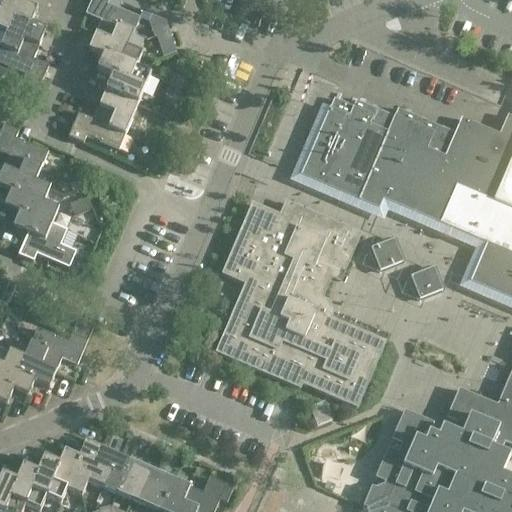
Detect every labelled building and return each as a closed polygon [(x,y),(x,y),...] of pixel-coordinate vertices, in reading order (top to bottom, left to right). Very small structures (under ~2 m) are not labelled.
[(0,32),(6,35),(13,18),(30,26),(37,11),(22,4),(11,0),(3,0),(0,7),(0,32)] [(94,37),(110,44),(116,29),(132,36),(139,20),(107,6),(109,0),(91,0),(85,16),(100,23),(94,37)] [(0,48),(0,49),(16,56),(22,41),(38,48),(45,32),(30,26),(13,18),(6,35),(0,48)] [(116,29),(110,44),(94,37),(87,52),(102,59),(119,66),(127,50),(132,36),(116,29)] [(169,34),(156,39),(163,58),(175,53),(169,34)] [(0,77),(3,79),(7,70),(26,78),(23,85),(38,92),(48,68),(32,61),(38,48),(22,41),(16,56),(0,49),(0,77)] [(127,50),(119,66),(102,59),(96,73),(111,80),(127,87),(135,70),(141,56),(127,50)] [(137,108),(150,77),(135,70),(127,87),(111,80),(105,94),(137,108)] [(499,115),(503,105),(465,90),(461,100),(499,115)] [(124,137),(137,108),(105,94),(98,109),(114,116),(108,130),(124,137)] [(379,200),(486,246),(470,284),(511,301),(511,120),(507,118),(498,137),(460,121),(454,135),(397,110),(393,119),(355,102),(352,109),(333,100),(300,177),(375,210),(378,203),(379,200)] [(67,139),(78,144),(82,146),(85,138),(118,152),(124,137),(108,130),(114,116),(98,109),(93,122),(77,116),(67,139)] [(41,169),(47,155),(15,141),(18,134),(3,127),(0,133),(0,153),(8,157),(2,170),(17,177),(23,162),(41,169)] [(148,133),(143,144),(154,149),(159,138),(148,133)] [(139,156),(135,165),(144,169),(148,160),(139,156)] [(27,200),(34,184),(41,169),(23,162),(17,177),(2,170),(0,175),(0,188),(10,193),(27,200)] [(76,169),(64,173),(71,193),(83,188),(76,169)] [(36,221),(43,205),(49,190),(34,184),(27,200),(10,193),(4,208),(19,214),(36,221)] [(86,200),(78,204),(81,213),(90,209),(86,200)] [(319,305),(321,302),(331,279),(335,281),(339,271),(344,273),(360,236),(285,204),(279,218),(258,209),(252,206),(222,276),(245,285),(216,354),(299,390),(301,386),(356,409),(384,344),(324,318),(325,316),(326,314),(323,307),(321,307),(322,306),(319,305)] [(51,226),(58,211),(43,205),(36,221),(19,214),(12,229),(27,235),(44,242),(51,226)] [(33,263),(36,256),(68,270),(75,254),(60,247),(66,232),(51,226),(44,242),(27,235),(18,257),(33,263)] [(380,273),(402,264),(393,241),(370,251),(380,273)] [(432,269),(409,278),(418,301),(441,292),(432,269)] [(0,287),(0,305),(6,308),(15,287),(3,281),(0,287)] [(71,337),(87,343),(92,329),(77,322),(71,337)] [(76,367),(87,343),(71,337),(68,344),(36,330),(29,347),(45,353),(39,367),(55,374),(61,361),(76,367)] [(16,376),(34,384),(48,390),(55,374),(39,367),(45,353),(29,347),(23,360),(16,376)] [(0,373),(0,386),(13,392),(27,398),(34,384),(16,376),(23,360),(9,353),(2,368),(0,373)] [(0,404),(6,407),(13,392),(0,386),(0,373),(2,368),(0,367),(0,404)] [(511,511),(511,370),(496,407),(458,391),(445,420),(455,425),(451,433),(442,429),(437,439),(429,435),(433,425),(403,413),(403,415),(391,442),(400,446),(397,455),(387,451),(374,480),(384,485),(383,487),(374,491),(371,489),(363,507),(362,509),(366,511),(511,511)] [(309,409),(316,428),(331,422),(323,403),(309,409)] [(85,445),(79,459),(71,477),(87,484),(101,490),(108,473),(93,467),(100,451),(85,445)] [(129,464),(100,451),(93,467),(108,473),(101,490),(115,496),(129,464)] [(79,459),(63,453),(57,468),(50,485),(66,492),(81,498),(87,484),(71,477),(79,459)] [(57,468),(42,462),(36,476),(29,493),(45,500),(60,507),(66,492),(50,485),(57,468)] [(129,464),(115,496),(130,502),(138,486),(152,493),(159,477),(129,464)] [(8,502),(24,509),(31,511),(40,511),(45,500),(29,493),(36,476),(21,470),(15,485),(8,502)] [(130,502),(153,511),(161,511),(174,483),(159,477),(152,493),(138,486),(130,502)] [(0,511),(22,511),(24,509),(8,502),(15,485),(0,478),(0,479),(0,511)] [(196,511),(214,511),(219,502),(226,505),(232,490),(209,480),(202,495),(189,489),(182,505),(197,511),(196,511)] [(174,483),(161,511),(196,511),(197,511),(182,505),(189,489),(174,483)]
